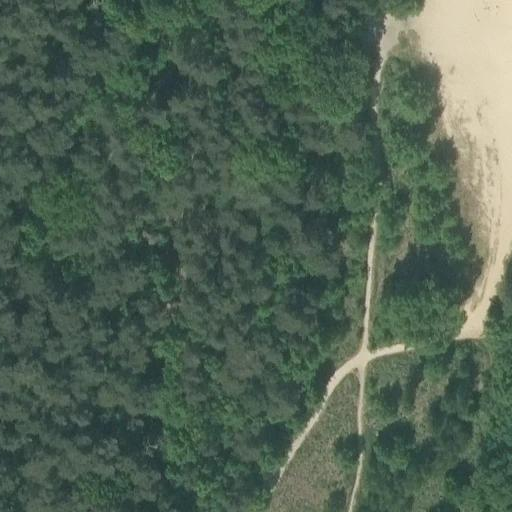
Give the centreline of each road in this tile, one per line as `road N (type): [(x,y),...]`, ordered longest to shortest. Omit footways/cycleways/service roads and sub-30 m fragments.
road 1 (track): [(89,511),(151,458),(172,405),(172,244),(113,56),(145,0)]
road 2 (track): [(376,0),(359,453),(347,511)]
road 3 (track): [(511,328),(352,361),(247,511)]
